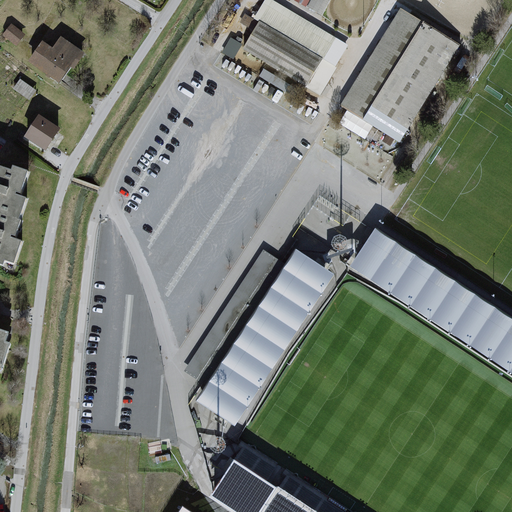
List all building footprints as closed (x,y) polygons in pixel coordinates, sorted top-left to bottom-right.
[(335,39),(271,0),(264,0),(253,19),(259,23),(322,61),(335,39)] [(309,0),(306,7),(321,15),(328,0),(309,0)] [(396,141),(460,43),(400,4),(336,102),(396,141)] [(17,43),(25,31),(11,21),(3,33),(17,43)] [(243,50),(306,87),(322,61),(259,23),(243,50)] [(230,35),(223,50),(235,55),(242,40),(230,35)] [(52,51),(42,44),(26,65),(58,89),(82,57),(60,40),(52,51)] [(45,152),(59,131),(37,118),(24,139),(45,152)] [(23,197),(30,175),(9,168),(7,173),(0,170),(0,268),(14,273),(24,244),(15,241),(29,200),(23,197)] [(511,322),(374,230),(348,269),(511,378),(511,322)] [(235,432),(335,277),(294,251),(194,406),(235,432)] [(326,511),(230,449),(205,487),(243,511),(326,511)] [(193,511),(180,503),(174,511),(193,511)]
